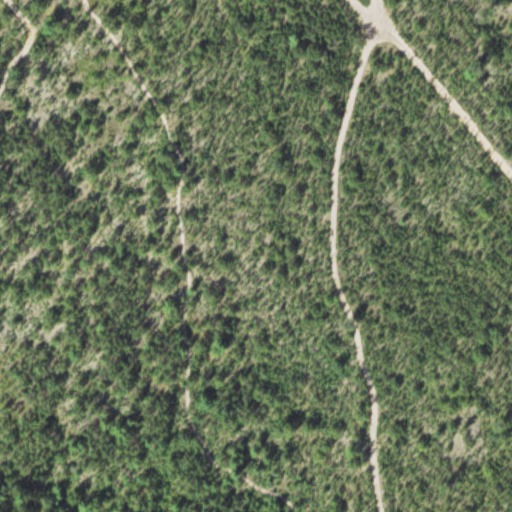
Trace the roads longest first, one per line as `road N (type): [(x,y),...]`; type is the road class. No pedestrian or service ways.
road 1 (track): [(83,0),(85,15),(180,142),(182,392),(197,432),(226,471),(305,511)]
road 2 (track): [(378,511),(369,479),(370,398),(333,292),(332,146),(376,20),(373,0)]
road 3 (track): [(511,177),(357,0)]
